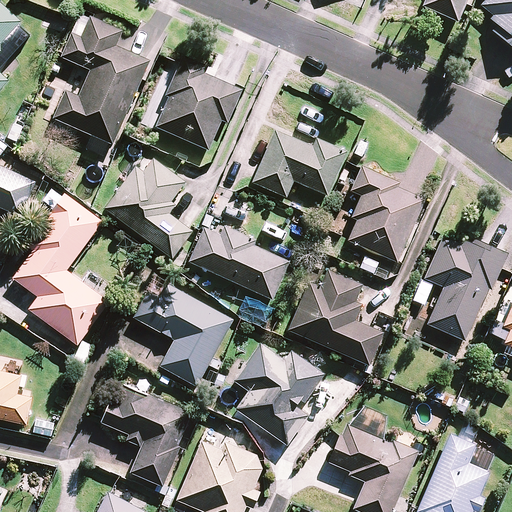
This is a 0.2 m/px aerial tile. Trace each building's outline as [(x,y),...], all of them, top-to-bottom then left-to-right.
[(426,0),(423,7),(459,22),(467,0),(426,0)] [(511,0),(486,0),(482,6),(491,13),(487,18),(496,25),(492,31),(511,47),(511,0)] [(0,1),(0,91),(9,81),(0,72),(0,53),(1,52),(1,44),(22,21),(0,1)] [(54,119),(114,145),(150,60),(118,46),(124,31),(91,17),(82,38),(72,33),(61,58),(90,70),(79,96),(66,90),(54,119)] [(208,67),(183,56),(166,95),(170,97),(156,127),(208,150),(221,120),(227,123),(242,89),(206,73),(208,67)] [(314,146),(276,129),(253,183),(287,197),(294,181),(328,196),(347,153),(317,140),(314,146)] [(154,160),(144,173),(136,167),(105,210),(173,259),(193,231),(169,214),(176,204),(172,201),(186,183),(154,160)] [(105,170),(94,165),(80,194),(92,199),(105,170)] [(0,207),(19,216),(35,183),(0,166),(0,207)] [(402,183),(362,166),(351,191),(362,196),(353,217),(358,220),(348,242),(399,263),(426,200),(399,189),(402,183)] [(53,213),(28,248),(33,251),(13,279),(39,296),(29,310),(78,345),(110,301),(67,271),(103,220),(65,194),(52,212),(53,213)] [(257,241),(225,226),(221,235),(204,228),(189,261),(272,299),(289,262),(254,246),(257,241)] [(427,324),(465,341),(488,288),(492,290),(508,253),(474,239),(472,243),(464,240),(462,244),(443,236),(424,279),(443,287),(427,324)] [(363,285),(329,270),(320,288),(309,283),(288,330),(369,365),(384,333),(356,320),(363,305),(355,301),(362,285),(363,285)] [(235,319),(168,283),(160,297),(149,291),(134,318),(174,339),(160,366),(198,387),(235,319)] [(285,360),(260,343),(234,381),(248,391),(235,409),(287,444),(308,414),(296,406),(301,399),(305,402),(324,373),(291,351),(285,360)] [(0,419),(27,425),(33,397),(18,394),(22,375),(0,370),(0,419)] [(118,398),(113,395),(101,422),(129,434),(127,440),(141,446),(130,473),(163,487),(180,446),(178,445),(192,413),(124,384),(118,398)] [(56,422),(36,417),(32,433),(52,439),(56,422)] [(353,508),(362,511),(390,511),(418,451),(394,440),(391,446),(378,440),(379,438),(347,424),(343,434),(341,434),(328,462),(350,472),(349,474),(365,482),(353,508)] [(487,472),(468,463),(476,446),(450,435),(417,511),(471,511),(488,472),(487,472)] [(224,450),(202,440),(176,500),(204,511),(203,511),(243,511),(246,506),(253,508),(260,492),(253,489),(265,461),(226,444),(224,450)] [(144,511),(145,511),(109,492),(97,511),(144,511)]
